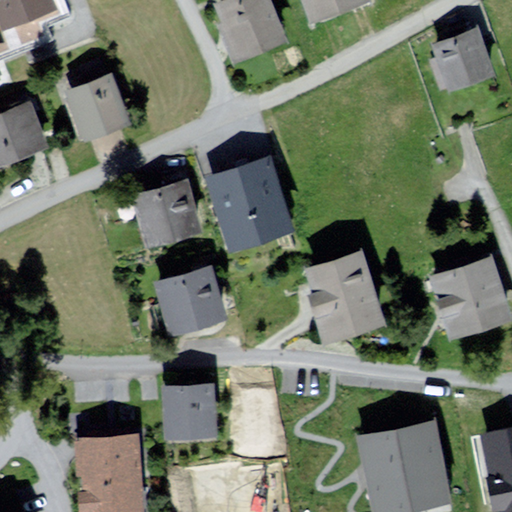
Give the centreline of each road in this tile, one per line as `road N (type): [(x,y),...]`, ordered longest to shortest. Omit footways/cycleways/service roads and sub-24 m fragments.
road 1 (residential): [(236,110),(0,224)]
road 2 (residential): [(236,110),(454,0)]
road 3 (residential): [(184,0),(236,110)]
